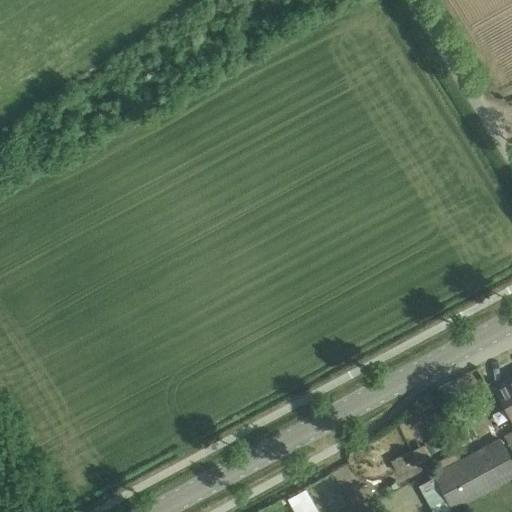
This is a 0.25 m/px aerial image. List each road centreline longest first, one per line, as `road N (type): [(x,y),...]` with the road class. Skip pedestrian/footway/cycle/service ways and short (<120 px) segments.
road 1 (tertiary): [(154,511),(511,323)]
road 2 (unclassified): [(511,159),(410,0)]
